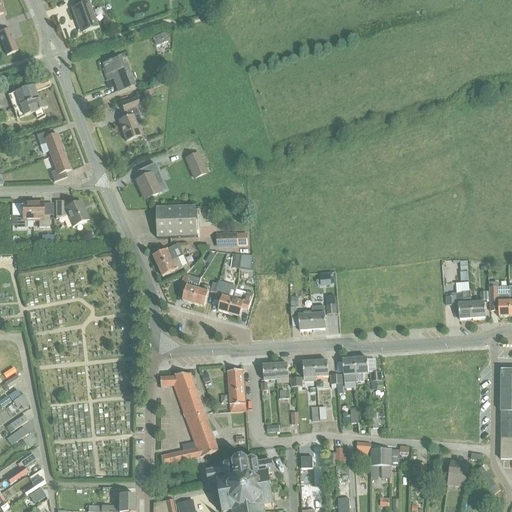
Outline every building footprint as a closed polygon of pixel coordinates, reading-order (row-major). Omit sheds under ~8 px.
[(82,33),(97,28),(92,14),(90,15),(86,4),(89,3),(88,0),(78,0),(75,1),(77,7),(71,9),(75,21),(77,21),(82,33)] [(207,0),(197,0),(197,16),(207,16),(207,0)] [(9,30),(0,34),(0,41),(6,57),(18,52),(9,30)] [(166,34),(152,38),(155,47),(169,42),(166,34)] [(117,92),(134,86),(126,65),(122,66),(119,59),(103,65),(106,75),(110,73),(117,92)] [(42,110),(47,109),(44,102),(40,104),(33,86),(8,96),(17,120),(34,113),(37,121),(45,118),(42,110)] [(152,90),(142,93),(145,101),(155,97),(152,90)] [(126,112),(128,118),(118,121),(126,143),(141,137),(135,120),(140,118),(136,108),(139,107),(136,98),(120,104),(123,113),(126,112)] [(51,137),(49,132),(36,137),(43,155),(48,153),(50,158),(64,153),(57,135),(51,137)] [(64,153),(50,158),(55,171),(50,173),(54,183),(67,178),(65,173),(70,171),(64,153)] [(198,155),(185,160),(194,180),(194,179),(206,174),(198,155)] [(168,164),(169,174),(180,173),(179,163),(168,164)] [(142,178),(135,182),(138,189),(143,188),(148,199),(161,193),(166,191),(155,166),(152,168),(140,173),(142,178)] [(89,221),(80,202),(68,207),(66,202),(55,202),(55,221),(67,216),(72,228),(89,221)] [(33,222),(32,203),(21,203),(22,217),(16,217),(16,229),(27,229),(27,222),(33,222)] [(32,203),(33,222),(38,222),(39,229),(49,228),(49,216),(43,216),(43,203),(32,203)] [(157,239),(197,238),(197,208),(156,209),(157,239)] [(217,235),(217,249),(248,248),(247,235),(237,236),(237,235),(217,235)] [(173,248),(153,258),(158,268),(163,278),(175,272),(183,269),(178,259),(183,256),(178,246),(173,248)] [(468,262),(460,262),(461,273),(462,273),(462,275),(469,274),(468,262)] [(185,275),(181,287),(186,288),(182,302),(193,305),(198,290),(200,283),(189,280),(190,277),(185,275)] [(331,277),(320,278),(321,284),(326,284),(326,287),(332,286),(331,277)] [(218,286),(215,295),(220,296),(223,287),(224,285),(219,283),(218,286)] [(498,284),(489,284),(489,293),(490,303),(496,303),(496,304),(498,304),(499,318),(510,318),(509,295),(499,296),(498,288),(498,284)] [(202,292),(198,290),(193,305),(204,308),(210,288),(203,286),(202,289),(202,292)] [(220,307),(218,312),(229,315),(235,294),(236,291),(223,287),(220,296),(218,302),(221,302),(220,307)] [(235,294),(229,315),(240,318),(242,311),(248,312),(254,295),(247,293),(247,294),(236,291),(235,294)] [(451,298),(446,298),(447,307),(458,306),(459,321),(473,320),(471,304),(471,299),(470,293),(463,294),(455,294),(450,295),(451,298)] [(486,293),(480,294),(481,302),(487,301),(487,303),(490,303),(489,293),(486,293)] [(382,311),(382,329),(421,329),(421,309),(417,309),(417,302),(407,302),(407,311),(382,311)] [(485,304),(471,304),(473,320),(486,319),(485,304)] [(331,306),(326,307),(327,316),(332,315),(337,315),(337,306),(331,306)] [(325,315),(324,315),(323,308),(311,309),(311,311),(313,331),(326,331),(325,315)] [(373,330),(370,308),(341,311),(344,334),(373,330)] [(304,311),(304,316),(299,317),(300,332),(313,331),(311,311),(304,311)] [(466,371),(492,371),(492,353),(466,353),(466,371)] [(453,356),(427,356),(427,374),(453,373),(453,356)] [(385,358),(385,375),(412,375),(412,358),(385,358)] [(355,360),(356,376),(357,384),(364,383),(363,375),(369,375),(367,359),(355,360)] [(355,360),(343,361),(344,377),(344,385),(357,384),(356,376),(355,360)] [(315,363),(316,379),(329,378),(328,362),(315,363)] [(316,379),(315,363),(303,364),(304,379),(316,379)] [(275,366),(276,381),(289,380),(288,365),(275,366)] [(276,381),(275,366),(263,367),(264,382),(276,381)] [(453,368),(453,378),(463,378),(464,368),(453,368)] [(423,371),(412,371),(412,383),(423,383),(423,371)] [(501,413),(501,460),(511,460),(511,371),(501,372),(500,413),(501,413)] [(247,413),(244,372),(228,373),(231,414),(247,413)] [(208,374),(202,376),(204,384),(211,382),(208,374)] [(174,387),(197,450),(200,459),(201,459),(219,453),(213,434),(191,375),(175,376),(176,378),(161,378),(161,388),(174,387)] [(17,376),(5,384),(8,389),(20,382),(17,376)] [(17,392),(9,397),(12,402),(20,396),(17,392)] [(28,401),(23,395),(13,402),(17,409),(20,406),(23,410),(29,406),(28,401)] [(7,397),(0,401),(0,404),(3,408),(10,403),(7,397)] [(27,422),(23,417),(10,426),(14,431),(27,422)] [(478,441),(479,419),(473,418),(471,441),(478,441)] [(28,435),(23,428),(6,440),(11,446),(28,435)] [(371,445),(357,444),(356,456),(371,457),(371,451),(371,445)] [(197,450),(182,453),(184,462),(200,459),(197,450)] [(342,450),(337,450),(337,463),(346,463),(346,455),(343,455),(342,450)] [(392,468),(392,451),(371,451),(371,457),(371,480),(378,480),(378,468),(382,467),(382,480),(391,480),(392,468)] [(400,451),(392,451),(392,468),(400,468),(400,454),(400,451)] [(182,453),(161,457),(163,467),(184,462),(182,453)] [(23,469),(24,469),(35,461),(31,455),(20,464),(23,469)] [(258,464),(258,463),(259,462),(258,461),(257,462),(253,460),(253,458),(251,459),(251,460),(248,463),(245,460),(245,459),(243,459),(243,460),(238,461),(237,460),(236,461),(237,462),(234,465),(230,464),(230,462),(228,462),(228,464),(226,467),(225,466),(224,467),(225,468),(225,470),(208,473),(208,472),(207,473),(209,485),(218,483),(219,490),(219,491),(219,493),(220,493),(222,506),(220,506),(221,511),(265,511),(264,508),(273,507),(273,508),(274,507),(274,506),(275,506),(275,505),(276,505),(275,497),(273,497),(272,496),(270,484),(270,482),(269,482),(268,475),(274,474),(271,461),(270,461),(270,462),(258,464)] [(313,459),(301,460),(301,471),(313,470),(313,459)] [(451,462),(447,486),(465,489),(469,465),(451,462)] [(417,482),(425,482),(426,466),(418,466),(417,482)] [(477,479),(486,472),(482,467),(474,474),(477,479)] [(27,473),(24,469),(23,469),(20,471),(6,480),(10,485),(27,473)] [(489,477),(486,472),(477,479),(481,483),(489,477)] [(493,481),(489,477),(481,483),(484,488),(493,481)] [(493,481),(484,488),(488,493),(496,486),(493,481)] [(22,492),(26,498),(36,491),(33,485),(22,492)] [(496,486),(488,493),(492,498),(500,492),(500,491),(496,486)] [(88,507),(87,511),(134,511),(135,503),(135,496),(119,496),(118,508),(101,507),(101,508),(88,507)] [(176,511),(174,500),(166,502),(168,511),(176,511)] [(338,500),(338,511),(349,511),(349,500),(338,500)] [(194,511),(193,501),(177,505),(178,511),(194,511)] [(168,511),(166,502),(154,505),(153,511),(168,511)]
